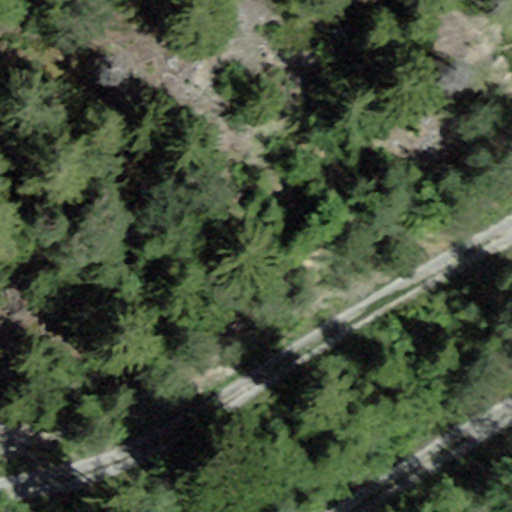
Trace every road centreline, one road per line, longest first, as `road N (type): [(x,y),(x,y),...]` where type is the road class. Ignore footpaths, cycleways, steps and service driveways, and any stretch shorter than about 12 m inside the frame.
road 1 (track): [(511,240),(264,370),(193,429),(126,463),(57,493),(0,499)]
road 2 (track): [(350,511),(511,415)]
